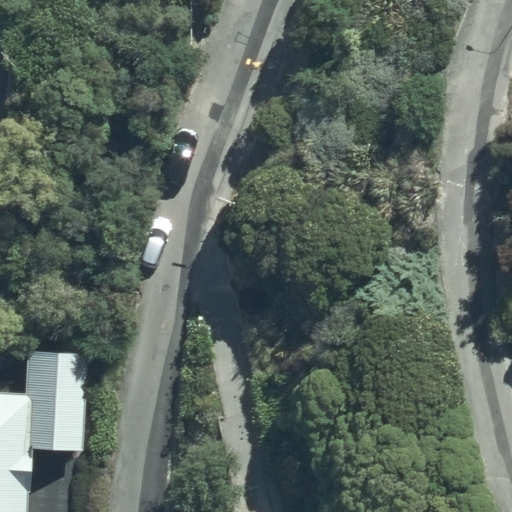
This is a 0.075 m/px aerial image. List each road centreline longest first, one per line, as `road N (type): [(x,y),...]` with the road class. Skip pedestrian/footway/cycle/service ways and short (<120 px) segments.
road 1 (residential): [(134,511),(163,313),(266,0)]
road 2 (residential): [(501,0),(476,103),(469,300),(485,410),(511,480)]
